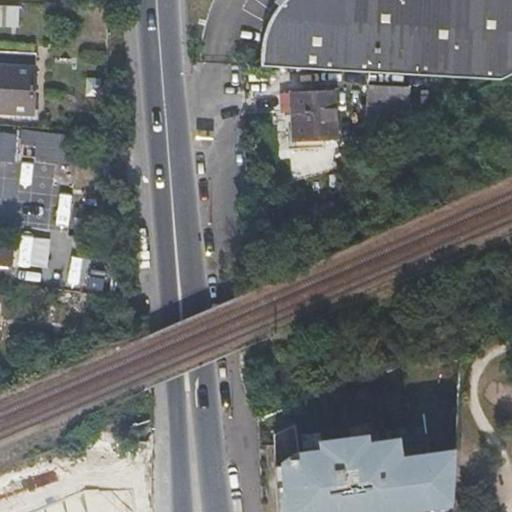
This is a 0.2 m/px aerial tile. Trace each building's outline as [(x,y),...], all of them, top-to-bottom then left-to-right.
[(261,56),(261,67),(299,69),(386,74),(494,81),(511,70),(511,0),(394,0),(391,3),(385,0),(290,0),(287,3),(283,6),(276,15),(269,27),(266,33),(264,39),(262,49),(261,56)] [(0,3),(0,25),(20,27),(21,4),(0,3)] [(0,108),(32,111),(34,81),(37,51),(0,48),(0,108)] [(405,119),(406,103),(407,88),(369,85),(366,134),(405,119)] [(330,92),(310,92),(289,93),(291,141),(332,140),(330,92)] [(76,187),(80,134),(22,129),(20,162),(0,160),(0,212),(15,214),(17,191),(36,192),(39,160),(55,162),(54,186),(76,187)] [(0,160),(18,161),(20,131),(0,130),(0,160)] [(60,192),(58,221),(71,222),(72,193),(60,192)] [(0,268),(14,270),(16,244),(0,243),(0,268)] [(90,287),(91,257),(50,256),(49,285),(90,287)] [(355,419),(360,437),(365,455),(417,440),(407,405),(355,419)] [(265,511),(314,511),(308,488),(262,501),(265,511)]
